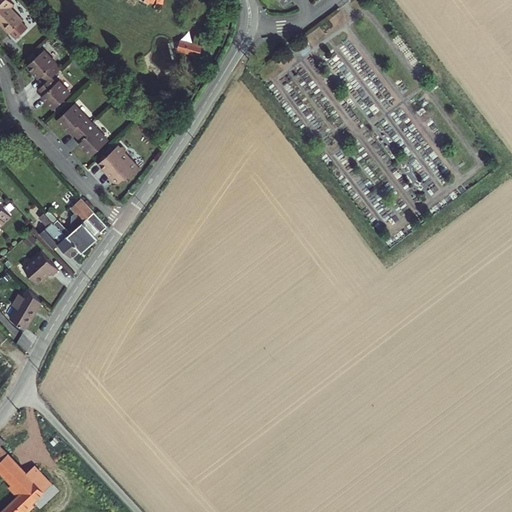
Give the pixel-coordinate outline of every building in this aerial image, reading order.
[(13,3),(16,0),(0,0),(0,15),(12,29),(25,16),(13,3)] [(295,25),(287,31),(293,38),(301,32),(295,25)] [(183,38),(180,50),(203,57),(207,44),(183,38)] [(57,69),(66,61),(49,43),(32,60),(40,68),(40,67),(45,72),(46,70),(51,75),(57,69)] [(51,75),(43,83),(49,89),(48,89),(52,94),(51,95),(59,103),(75,87),(57,69),(51,75)] [(77,130),(94,115),(77,97),(58,114),(65,122),(66,121),(71,127),(72,125),(77,130)] [(82,135),(80,137),(85,142),(84,143),(92,151),(111,133),(94,115),(77,130),(82,135)] [(120,138),(99,158),(107,166),(110,163),(115,169),(115,176),(123,177),(128,171),(131,172),(142,161),(127,146),(128,143),(125,141),(122,141),(120,138)] [(85,219),(92,212),(80,199),(73,206),(85,219)] [(0,202),(0,226),(12,216),(0,202)] [(55,222),(44,210),(39,215),(48,225),(41,233),(43,235),(55,222)] [(81,249),(82,251),(99,235),(97,233),(104,226),(92,212),(85,219),(71,231),(59,219),(55,222),(68,236),(69,235),(81,249)] [(68,236),(55,222),(43,235),(55,248),(60,243),(73,256),(81,249),(69,235),(68,236)] [(50,268),(52,271),(58,266),(41,247),(23,263),(38,280),(50,268)] [(27,327),(42,300),(32,289),(27,298),(23,295),(17,306),(19,308),(13,320),(27,327)] [(0,451),(3,449),(4,450),(8,446),(2,441),(0,442),(0,451)] [(0,471),(1,471),(17,487),(14,490),(22,499),(7,511),(28,511),(47,495),(42,490),(29,475),(4,450),(3,449),(0,451),(0,471)] [(36,469),(29,475),(42,490),(50,483),(36,469)]
